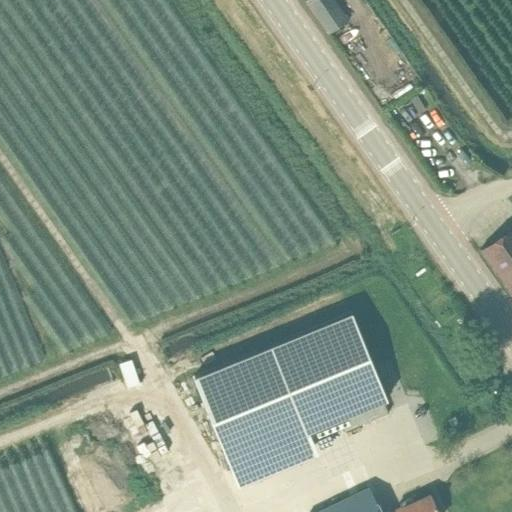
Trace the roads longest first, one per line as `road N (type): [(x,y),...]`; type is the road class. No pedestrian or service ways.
road 1 (secondary): [(430,227),(270,0)]
road 2 (secondary): [(511,342),(430,227)]
